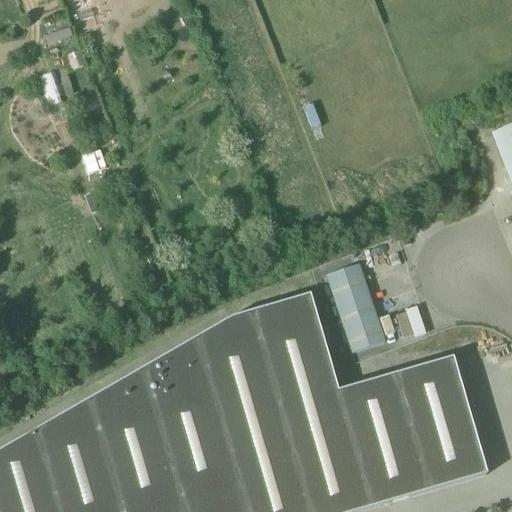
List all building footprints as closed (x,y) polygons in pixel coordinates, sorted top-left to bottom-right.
[(65,0),(70,15),(93,7),(91,0),(65,0)] [(91,17),(79,20),(88,53),(99,50),(91,17)] [(511,130),(493,137),(511,184),(511,130)] [(349,356),(365,351),(384,345),(355,262),(321,273),(349,356)] [(365,511),(485,477),(451,361),(336,394),(308,298),(216,325),(0,451),(0,511),(365,511)]
